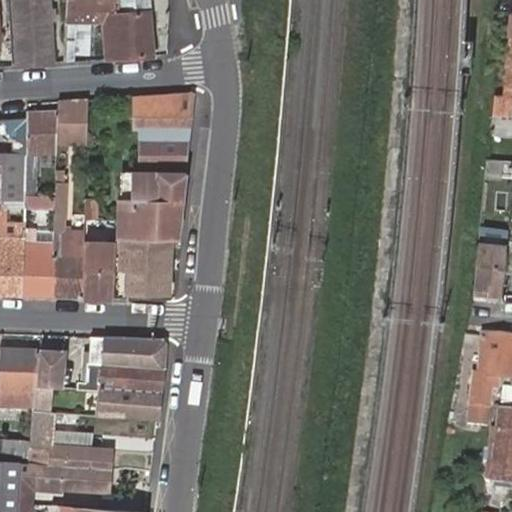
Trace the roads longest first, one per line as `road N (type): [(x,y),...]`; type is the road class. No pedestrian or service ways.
road 1 (residential): [(224,66),(228,100),(203,322)]
road 2 (residential): [(224,66),(0,86)]
road 3 (residential): [(0,315),(203,322)]
road 4 (residential): [(203,322),(180,511)]
